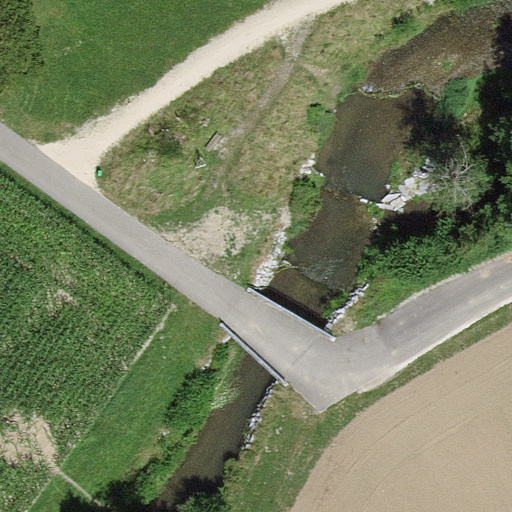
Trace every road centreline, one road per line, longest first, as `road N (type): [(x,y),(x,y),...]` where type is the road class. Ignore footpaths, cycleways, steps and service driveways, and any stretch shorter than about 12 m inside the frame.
road 1 (residential): [(0,145),(312,363),(346,368),(472,285),(511,273)]
road 2 (track): [(53,183),(96,134),(307,0)]
